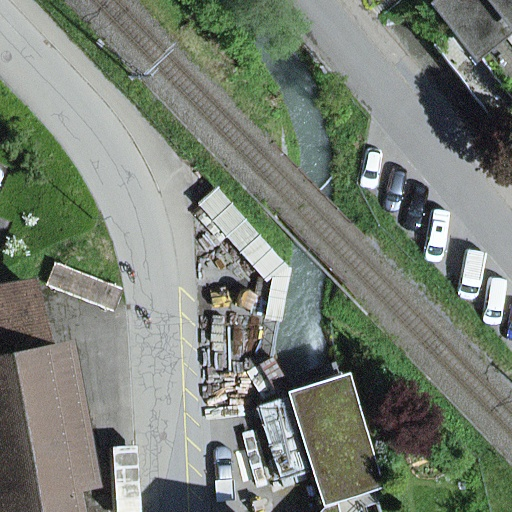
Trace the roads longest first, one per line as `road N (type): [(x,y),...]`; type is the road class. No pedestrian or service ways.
road 1 (unclassified): [(167,511),(154,291),(140,227),(114,166),(0,30)]
road 2 (residential): [(311,0),(511,237)]
